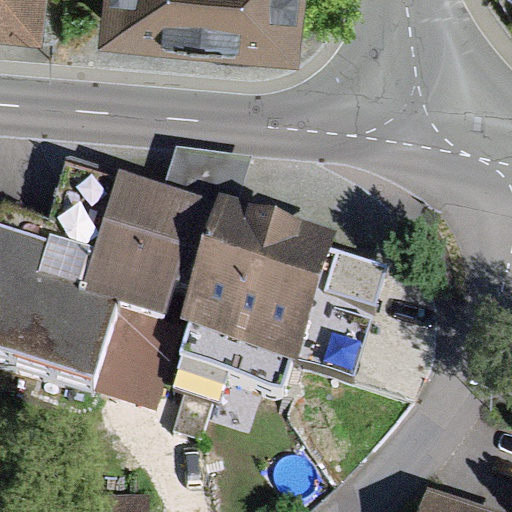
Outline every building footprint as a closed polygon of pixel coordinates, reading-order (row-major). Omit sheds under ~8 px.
[(0,0),(0,39),(33,43),(36,0),(0,0)] [(106,0),(102,44),(300,63),(306,0),(106,0)] [(183,159),(176,192),(248,208),(255,175),(183,159)] [(197,221),(122,199),(100,274),(3,245),(0,254),(0,362),(93,389),(115,311),(166,326),(197,221)] [(226,226),(186,371),(284,398),(324,253),(226,226)] [(471,511),(427,496),(421,511),(471,511)]
